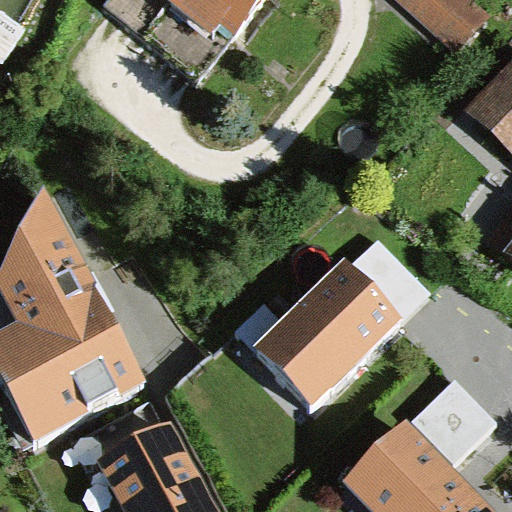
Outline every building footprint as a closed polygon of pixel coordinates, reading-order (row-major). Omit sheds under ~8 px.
[(234,33),(260,0),(104,0),(104,2),(198,77),(234,33)] [(489,14),(472,0),(395,0),(457,52),(489,14)] [(0,55),(7,60),(29,27),(0,6),(0,55)] [(511,65),(468,113),(511,152),(511,235),(501,250),(511,258),(511,65)] [(149,393),(47,200),(0,285),(0,291),(20,328),(0,338),(0,383),(36,452),(149,393)] [(344,274),(399,330),(433,296),(378,240),(344,274)] [(344,274),(257,359),(311,415),(399,330),(344,274)] [(459,383),(411,430),(454,473),(502,426),(459,383)] [(217,511),(172,427),(101,464),(126,511),(217,511)] [(349,488),(372,511),(490,511),(454,473),(411,430),(349,488)]
